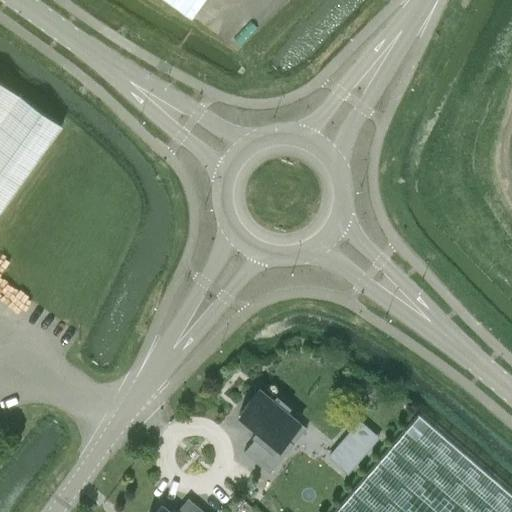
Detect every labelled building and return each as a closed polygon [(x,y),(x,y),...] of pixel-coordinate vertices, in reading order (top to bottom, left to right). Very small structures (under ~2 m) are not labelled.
[(167,0),(192,17),(204,0),(167,0)] [(0,80),(0,211),(62,125),(0,80)] [(251,435),(255,438),(244,452),(269,473),(293,444),(286,438),(300,422),(260,389),(239,413),(257,428),(251,435)] [(511,511),(511,493),(418,413),(333,511),(511,511)] [(361,417),(328,455),(350,473),(382,435),(361,417)] [(170,511),(161,504),(155,511),(204,511),(188,498),(176,511),(170,511)]
